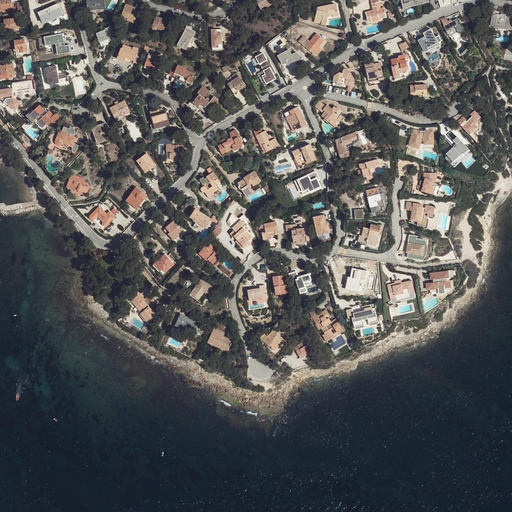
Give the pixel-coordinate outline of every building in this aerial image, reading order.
[(0,0),(0,10),(8,9),(8,8),(12,8),(10,0),(0,0)] [(86,0),(87,10),(93,9),(105,8),(104,0),(86,0)] [(271,2),(270,0),(256,0),(257,1),(256,2),(261,10),(265,8),(264,6),(271,2)] [(371,3),(373,10),(365,12),(367,21),(371,20),(371,21),(379,19),(379,18),(378,16),(386,14),(384,7),(380,8),(379,1),(371,3)] [(338,16),(336,3),(317,7),(314,22),(321,23),(321,24),(325,25),(327,15),(328,14),(332,13),(332,15),(332,17),(338,16)] [(54,18),(61,15),(56,4),(38,12),(42,22),(54,17),(54,18)] [(134,13),(136,8),(125,4),(121,15),(129,18),(128,19),(134,21),(136,16),(133,15),(134,13)] [(495,27),(511,30),(511,15),(509,15),(509,16),(496,14),(496,12),(493,12),(493,15),(494,15),(493,23),(495,23),(495,27)] [(129,18),(121,15),(120,17),(134,23),(134,21),(128,19),(129,18)] [(166,32),(170,22),(156,16),(152,27),(152,28),(153,29),(154,30),(155,30),(156,30),(156,29),(157,28),(166,32)] [(5,19),(7,29),(19,27),(17,17),(5,19)] [(440,19),(444,25),(449,23),(446,17),(440,19)] [(444,25),(444,26),(449,36),(458,32),(459,34),(464,31),(457,18),(449,23),(444,25)] [(7,29),(5,19),(3,20),(5,32),(19,30),(19,27),(7,29)] [(107,30),(96,34),(100,43),(110,39),(108,34),(113,32),(111,26),(106,28),(107,30)] [(186,27),(177,45),(189,51),(193,44),(190,43),(194,35),(195,36),(197,33),(186,27)] [(422,37),(418,40),(424,52),(428,49),(427,48),(438,42),(441,41),(438,35),(435,37),(430,28),(423,32),(425,36),(426,38),(423,39),(422,37)] [(222,45),(221,29),(211,29),(212,47),(218,47),(218,45),(222,45)] [(62,33),(44,36),(46,45),(55,43),(57,54),(70,51),(69,44),(64,45),(62,33)] [(313,54),(319,46),(325,40),(316,33),(310,41),(306,39),(302,44),(313,54)] [(15,52),(16,53),(26,52),(24,39),(14,41),(15,49),(13,49),(14,52),(15,52)] [(112,43),(110,39),(100,43),(101,47),(112,43)] [(399,45),(402,51),(408,47),(405,42),(399,45)] [(121,48),(117,58),(124,61),(125,57),(134,61),(138,49),(133,47),(133,48),(123,45),(122,48),(121,48)] [(321,48),(319,46),(313,54),(315,55),(321,48)] [(300,67),(306,60),(296,52),(291,54),(289,49),(278,55),(282,64),(286,62),(287,65),(294,61),(300,67)] [(263,52),(255,56),(259,63),(267,59),(263,52)] [(151,69),(152,68),(157,70),(160,62),(152,59),(153,55),(148,53),(142,66),(151,69)] [(391,66),(393,75),(399,73),(403,73),(402,72),(409,70),(408,66),(407,66),(405,59),(404,59),(403,55),(398,56),(398,57),(391,59),(392,66),(391,66)] [(264,70),(258,73),(263,84),(276,78),(274,73),(276,72),(270,58),(261,62),(264,70)] [(373,62),(364,64),(368,82),(383,79),(380,63),(376,64),(377,66),(374,67),(373,64),(373,62)] [(15,75),(15,74),(13,63),(0,65),(0,66),(2,75),(8,74),(9,77),(11,77),(12,78),(13,77),(14,77),(15,76),(15,75)] [(193,80),(193,78),(192,78),(194,74),(185,70),(186,68),(174,63),(169,74),(175,77),(176,73),(187,78),(186,79),(187,81),(188,82),(189,83),(191,82),(192,81),(193,80)] [(8,74),(2,75),(0,66),(0,74),(1,79),(9,77),(8,74)] [(56,66),(45,68),(49,85),(59,83),(58,79),(68,78),(67,73),(58,75),(56,66)] [(334,77),(333,81),(348,85),(352,86),(353,86),(354,81),(353,75),(350,75),(347,74),(347,72),(348,69),(344,69),(343,69),(342,73),(339,72),(334,75),(334,77)] [(227,84),(233,93),(245,86),(239,76),(234,79),(227,84)] [(427,84),(410,85),(410,95),(422,94),(422,96),(427,96),(427,84)] [(204,112),(208,108),(206,106),(208,104),(210,106),(212,108),(218,100),(214,96),(209,102),(208,101),(209,100),(209,98),(208,97),(207,97),(206,97),(205,99),(205,98),(210,92),(202,86),(197,93),(199,94),(188,107),(194,112),(194,111),(198,113),(201,110),(204,112)] [(11,88),(0,89),(0,99),(1,102),(0,102),(7,107),(14,112),(20,102),(12,97),(11,88)] [(323,113),(325,111),(323,109),(326,106),(319,100),(315,106),(323,113)] [(129,111),(124,101),(118,104),(115,105),(109,108),(114,117),(121,113),(123,117),(126,115),(125,113),(129,111)] [(323,113),(321,115),(324,118),(325,117),(329,120),(328,121),(333,125),(338,119),(340,121),(343,117),(340,115),(342,112),(337,107),(336,108),(334,106),(332,109),(327,104),(326,106),(323,109),(325,111),(323,113)] [(40,105),(30,114),(29,116),(43,130),(52,121),(54,123),(58,118),(59,118),(59,116),(59,115),(58,114),(57,114),(56,114),(54,114),(54,115),(49,110),(47,113),(40,105)] [(297,107),(284,113),(293,131),(306,125),(297,107)] [(160,109),(150,111),(154,129),(162,127),(161,124),(168,122),(166,113),(161,114),(160,109)] [(123,117),(121,113),(114,117),(116,121),(131,114),(129,111),(125,113),(126,115),(123,117)] [(473,111),(470,114),(473,117),(466,124),(464,122),(466,120),(463,116),(457,122),(477,142),(480,139),(475,133),(479,129),(476,126),(479,123),(477,120),(479,118),(473,111)] [(104,122),(93,126),(99,143),(102,141),(110,138),(104,122)] [(60,130),(55,141),(55,142),(56,144),(57,145),(58,145),(60,145),(62,144),(62,143),(72,147),(72,149),(72,150),(73,152),(74,152),(75,152),(76,150),(79,143),(76,141),(77,138),(74,136),(75,132),(75,130),(75,129),(73,127),(70,126),(69,128),(64,126),(62,131),(60,130)] [(222,143),(218,146),(221,153),(227,150),(225,148),(232,145),(233,147),(234,150),(242,146),(240,141),(238,137),(239,136),(235,129),(229,133),(230,136),(231,137),(227,139),(226,138),(221,140),(222,143)] [(419,131),(413,129),(408,145),(416,147),(416,146),(434,144),(433,130),(425,130),(425,132),(420,133),(420,131),(419,131)] [(262,132),(255,135),(259,143),(264,141),(265,143),(263,144),(266,152),(278,145),(275,138),(269,141),(266,135),(267,134),(265,130),(262,132)] [(355,132),(334,140),(336,145),(340,158),(351,155),(349,150),(348,146),(351,144),(350,143),(358,140),(355,132)] [(30,153),(38,145),(30,137),(22,144),(30,153)] [(450,147),(447,147),(448,158),(451,158),(461,157),(465,154),(469,150),(460,139),(456,143),(453,143),(453,145),(453,147),(450,147)] [(166,152),(171,152),(171,153),(169,153),(169,159),(178,159),(178,158),(185,158),(184,153),(183,153),(183,151),(183,145),(171,145),(171,144),(166,144),(166,152)] [(296,160),(299,167),(316,159),(314,154),(311,149),(312,148),(310,144),(300,148),(300,147),(292,151),(296,160)] [(148,171),(156,165),(146,153),(136,161),(142,167),(143,166),(148,171)] [(377,159),(359,164),(360,168),(361,167),(362,167),(363,169),(361,169),(358,170),(360,179),(364,178),(363,177),(366,176),(367,180),(372,178),(371,174),(369,175),(367,170),(367,168),(379,164),(377,159)] [(204,186),(201,187),(201,190),(203,193),(204,192),(207,196),(213,193),(212,191),(218,187),(216,184),(212,178),(216,175),(213,171),(210,174),(206,176),(207,177),(204,179),(203,177),(199,179),(202,183),(204,184),(204,186)] [(244,179),(237,183),(239,186),(239,187),(240,189),(241,189),(245,196),(251,192),(249,189),(261,181),(255,171),(246,176),(248,179),(245,181),(244,179)] [(315,172),(299,179),(301,183),(299,184),(302,190),(306,188),(311,186),(312,190),(321,185),(315,172)] [(435,173),(424,172),(423,178),(425,178),(424,181),(426,182),(425,184),(423,184),(421,190),(436,194),(438,185),(436,184),(436,182),(434,182),(435,179),(435,178),(435,173)] [(85,180),(71,174),(67,187),(67,188),(68,191),(70,193),(72,194),(73,195),(75,196),(77,196),(80,197),(82,196),(83,196),(86,194),(89,187),(85,186),(83,185),(84,183),(85,180)] [(128,198),(132,201),(131,201),(138,207),(147,196),(136,187),(128,198)] [(369,205),(371,213),(382,210),(382,207),(384,206),(382,199),(381,199),(377,187),(365,190),(369,205)] [(128,198),(125,201),(136,209),(138,207),(131,201),(132,201),(128,198)] [(422,204),(407,202),(406,209),(412,210),(410,219),(417,220),(417,225),(422,226),(424,215),(427,216),(432,217),(434,206),(426,205),(425,208),(422,207),(422,204)] [(104,226),(106,226),(115,217),(109,211),(106,214),(99,207),(90,216),(89,217),(89,218),(90,219),(90,220),(91,220),(92,220),(94,220),(97,216),(103,222),(102,222),(102,224),(103,225),(103,226),(104,226)] [(210,218),(195,208),(190,216),(197,221),(199,218),(205,222),(206,220),(209,222),(210,220),(216,224),(219,220),(214,214),(210,218)] [(364,218),(363,208),(354,209),(355,218),(364,218)] [(240,219),(232,213),(227,222),(234,229),(230,233),(233,236),(234,236),(235,235),(238,238),(237,239),(240,243),(244,247),(249,242),(247,241),(252,237),(246,231),(245,231),(242,228),(243,227),(246,225),(240,219)] [(324,215),(313,217),(316,227),(318,235),(324,234),(324,233),(329,232),(327,223),(325,223),(324,215)] [(199,218),(197,221),(205,227),(209,222),(206,220),(205,222),(199,218)] [(174,219),(168,225),(172,229),(168,233),(174,240),(182,233),(177,227),(179,225),(174,219)] [(260,225),(263,240),(269,239),(269,237),(273,236),(273,235),(275,234),(275,230),(278,230),(276,222),(260,225)] [(359,235),(357,241),(367,244),(368,242),(374,243),(377,231),(379,232),(381,226),(371,224),(370,229),(365,228),(363,236),(362,236),(359,235)] [(172,229),(168,225),(164,229),(168,233),(172,229)] [(216,237),(223,231),(218,225),(211,232),(216,237)] [(304,228),(296,228),(296,230),(291,230),(292,243),(297,243),(297,241),(305,240),(304,228)] [(368,242),(367,244),(375,246),(379,232),(377,231),(374,243),(368,242)] [(207,248),(205,246),(199,254),(207,260),(208,259),(213,264),(219,256),(216,254),(214,252),(216,250),(213,248),(215,246),(211,243),(210,245),(209,245),(207,248)] [(240,243),(238,245),(246,253),(252,246),(251,244),(246,249),(244,247),(240,243)] [(179,259),(172,252),(168,255),(176,263),(179,259)] [(175,264),(165,253),(153,264),(160,271),(162,269),(165,273),(175,264)] [(366,270),(352,268),(350,277),(348,276),(346,286),(348,286),(347,290),(360,293),(361,289),(362,290),(366,270)] [(453,270),(429,273),(430,280),(432,279),(432,283),(427,283),(428,289),(431,289),(431,292),(438,291),(447,290),(454,289),(453,280),(447,280),(447,277),(454,276),(453,270)] [(282,275),(272,276),(275,294),(280,293),(279,292),(287,290),(286,284),(283,285),(283,282),(282,275)] [(201,278),(190,294),(202,302),(207,295),(210,296),(216,288),(201,278)] [(395,283),(387,285),(391,301),(397,300),(396,297),(415,292),(412,280),(402,283),(395,284),(395,283)] [(305,282),(297,285),(301,298),(310,295),(311,296),(318,293),(315,283),(306,286),(305,282)] [(259,288),(247,290),(248,297),(253,297),(253,299),(261,298),(261,300),(266,299),(264,285),(259,285),(259,288)] [(138,291),(131,298),(137,305),(136,306),(142,312),(148,320),(156,313),(154,310),(152,311),(150,308),(144,300),(145,299),(138,291)] [(362,302),(358,307),(360,310),(359,311),(361,313),(359,316),(357,314),(349,321),(356,327),(363,321),(365,323),(368,320),(367,319),(371,312),(372,313),(372,312),(362,302)] [(317,313),(311,317),(316,324),(315,324),(319,330),(321,328),(324,334),(322,335),(324,339),(333,334),(332,332),(335,330),(336,331),(338,334),(343,331),(337,322),(332,325),(331,322),(328,318),(330,317),(325,310),(318,314),(317,313)] [(183,331),(197,337),(203,324),(180,313),(175,325),(184,329),(183,331)] [(365,323),(363,321),(356,327),(358,330),(365,323)] [(223,332),(214,328),(208,342),(213,344),(214,342),(229,349),(232,342),(223,337),(221,336),(223,332)] [(269,335),(265,332),(260,338),(275,351),(279,346),(277,344),(282,338),(276,333),(277,332),(274,329),(269,335)] [(333,334),(324,339),(326,342),(338,334),(336,331),(333,334)] [(229,349),(214,342),(213,344),(228,351),(229,349)] [(294,347),(296,351),(304,346),(302,342),(294,347)] [(304,346),(296,351),(300,358),(304,356),(303,354),(309,350),(306,345),(304,346)]
